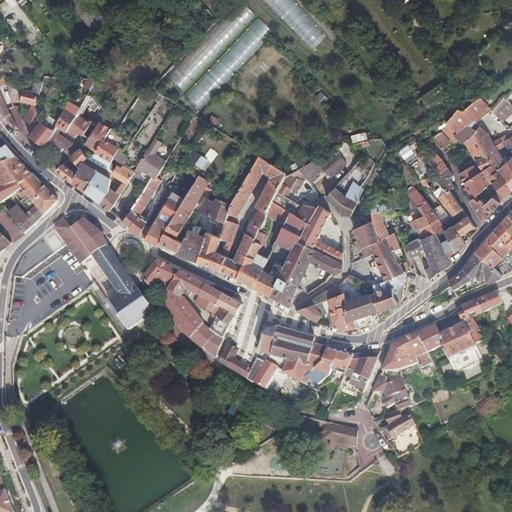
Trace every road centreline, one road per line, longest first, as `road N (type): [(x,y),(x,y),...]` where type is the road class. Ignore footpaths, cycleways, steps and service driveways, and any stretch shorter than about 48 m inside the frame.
road 1 (residential): [(114,226),(115,243),(142,286),(204,357),(296,407),(362,422),(381,456)]
road 2 (residential): [(373,337),(350,342),(315,331),(114,226)]
road 3 (residential): [(511,201),(457,267),(373,337)]
road 4 (residential): [(511,277),(373,337)]
road 5 (residential): [(74,201),(17,251),(0,317)]
